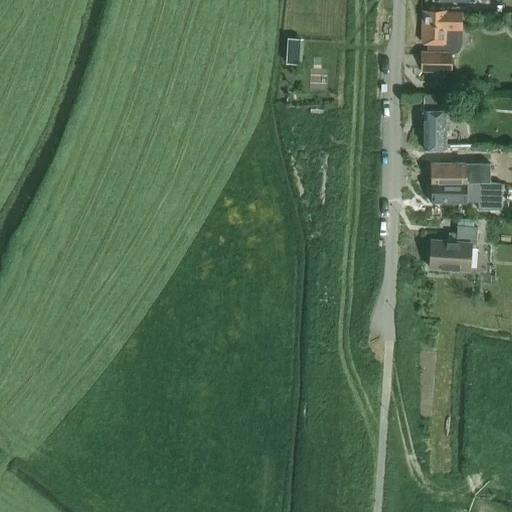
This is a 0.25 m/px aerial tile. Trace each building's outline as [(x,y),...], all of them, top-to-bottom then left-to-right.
[(422,12),(422,44),(428,45),(429,53),(422,53),(422,71),(450,71),(450,53),(456,50),(460,45),(460,13),(444,13),(444,12),(422,12)] [(298,39),(289,39),(287,63),(296,64),(298,39)] [(458,95),(452,95),(423,97),(423,112),(424,150),(446,149),(445,111),(453,111),(459,110),(458,95)] [(430,164),(430,183),(490,182),(490,163),(430,164)] [(494,182),(490,182),(430,183),(431,203),(477,203),(477,211),(501,210),(501,185),(494,182)] [(448,242),(444,241),(431,240),(429,268),(469,271),(471,244),(476,244),(477,228),(473,227),(474,220),(457,219),(456,233),(449,233),(448,242)]
